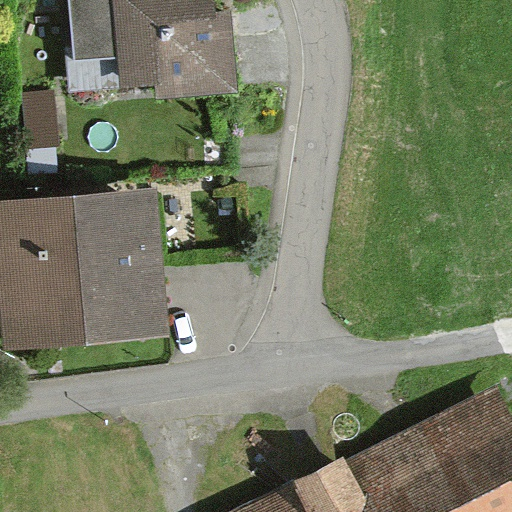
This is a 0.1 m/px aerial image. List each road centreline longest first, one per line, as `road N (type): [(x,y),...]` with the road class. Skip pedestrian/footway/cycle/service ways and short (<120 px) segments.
road 1 (residential): [(278,376),(318,115),(317,18),(308,0)]
road 2 (residential): [(278,376),(0,412)]
road 3 (residential): [(511,336),(278,376)]
